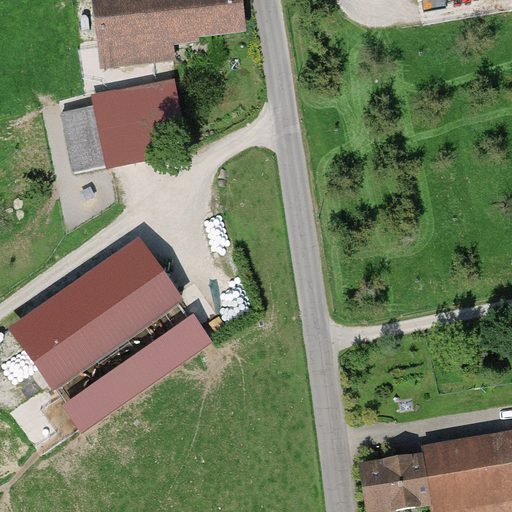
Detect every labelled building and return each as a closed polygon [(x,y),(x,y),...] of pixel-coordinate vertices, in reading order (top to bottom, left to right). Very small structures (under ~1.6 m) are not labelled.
[(248,0),(111,0),(102,1),(109,70),(185,62),(183,43),(253,36),(248,0)] [(172,79),(128,84),(130,106),(174,101),(172,79)] [(137,164),(125,106),(66,119),(78,176),(137,164)] [(173,299),(146,262),(86,304),(79,294),(59,308),(66,318),(26,346),(53,384),(173,299)] [(70,409),(84,429),(206,345),(192,324),(70,409)] [(511,511),(511,452),(367,476),(372,511),(433,511),(443,510),(443,511),(511,511)]
